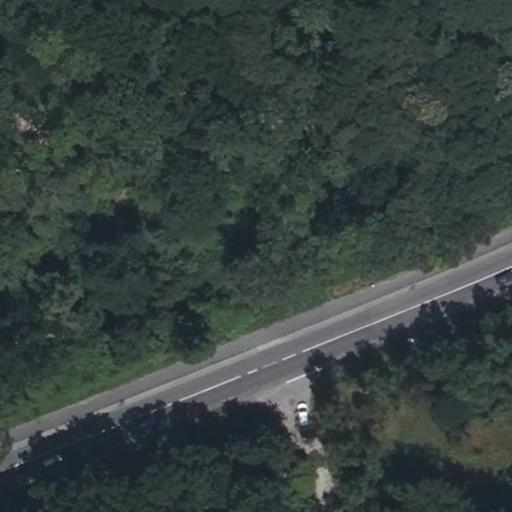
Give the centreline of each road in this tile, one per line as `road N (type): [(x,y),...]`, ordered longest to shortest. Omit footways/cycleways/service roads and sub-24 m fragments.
road 1 (secondary): [(511,264),(0,473)]
road 2 (track): [(0,393),(135,353),(193,358)]
